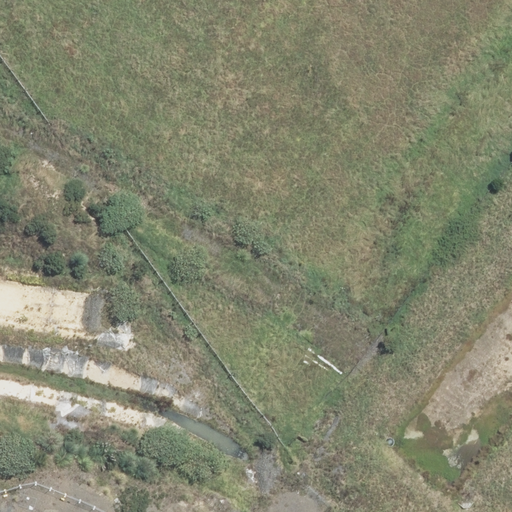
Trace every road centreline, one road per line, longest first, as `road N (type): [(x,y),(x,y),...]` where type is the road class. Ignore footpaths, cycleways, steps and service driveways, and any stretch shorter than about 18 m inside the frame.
road 1 (unknown): [(488,0),(155,511)]
road 2 (unknown): [(133,511),(0,375)]
